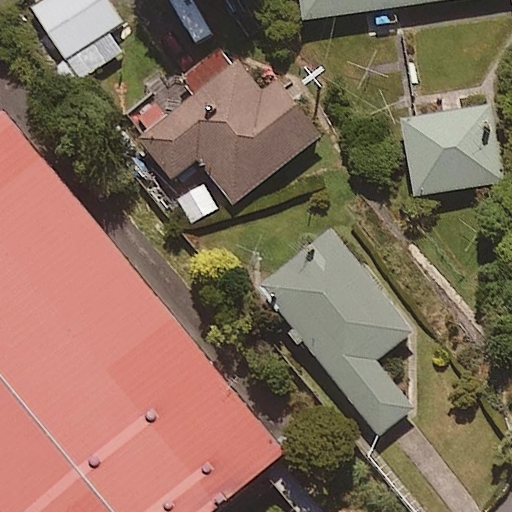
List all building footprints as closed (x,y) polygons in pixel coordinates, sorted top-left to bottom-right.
[(125,27),(107,0),(55,0),(37,12),(70,62),(125,27)] [(468,0),(305,0),(309,24),(468,0)] [(266,96),(229,49),(184,84),(196,100),(144,141),(177,184),(204,163),(239,208),(327,139),(284,83),(266,96)] [(504,186),(495,111),(408,123),(417,198),(504,186)] [(238,511),(297,463),(16,127),(0,140),(0,511),(238,511)] [(417,336),(339,236),(268,291),(382,438),(416,412),(380,365),(417,336)]
